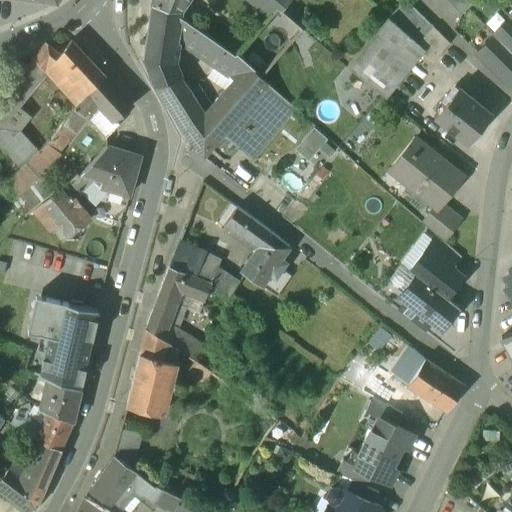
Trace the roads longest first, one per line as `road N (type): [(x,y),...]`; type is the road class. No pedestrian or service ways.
road 1 (residential): [(78,13),(147,97),(159,141),(78,461),(49,511)]
road 2 (residential): [(511,129),(488,214),(474,375)]
road 3 (residential): [(474,375),(412,511)]
